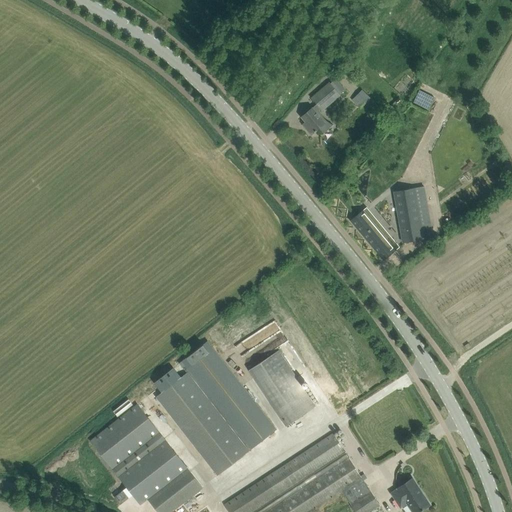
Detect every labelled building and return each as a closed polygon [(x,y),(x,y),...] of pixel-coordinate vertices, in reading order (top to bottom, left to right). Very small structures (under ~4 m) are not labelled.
[(322,110),(345,90),(338,82),(333,86),(329,82),(326,85),(319,91),(311,98),(317,104),(302,117),(306,122),(303,124),(311,134),(314,132),(315,133),(317,130),(319,128),(324,133),(331,127),(333,126),(330,124),(326,121),(323,117),(322,116),(319,119),(314,114),(320,108),(322,110)] [(362,90),(355,98),(363,106),(370,99),(364,93),(362,90)] [(403,243),(423,239),(414,188),(394,192),(403,243)] [(370,213),(367,215),(363,210),(351,220),(384,260),(396,250),(391,244),(394,242),(370,213)] [(261,330),(265,338),(281,330),(277,323),(261,330)] [(208,341),(180,363),(187,373),(181,377),(162,392),(156,397),(218,476),(230,466),(234,470),(240,465),(236,461),(277,429),(208,341)] [(278,350),(249,370),(286,426),(315,407),(278,350)] [(162,392),(181,377),(173,368),(154,383),(162,392)] [(148,499),(157,511),(170,511),(202,487),(137,404),(90,441),(126,486),(127,487),(133,495),(140,505),(148,499)] [(311,511),(330,500),(332,502),(337,499),(335,497),(343,492),(355,511),(368,511),(380,505),(333,434),(225,505),(229,511),(311,511)] [(419,511),(430,505),(412,478),(390,493),(400,508),(407,503),(413,511),(419,511)] [(113,496),(120,505),(133,495),(127,487),(126,486),(113,496)]
